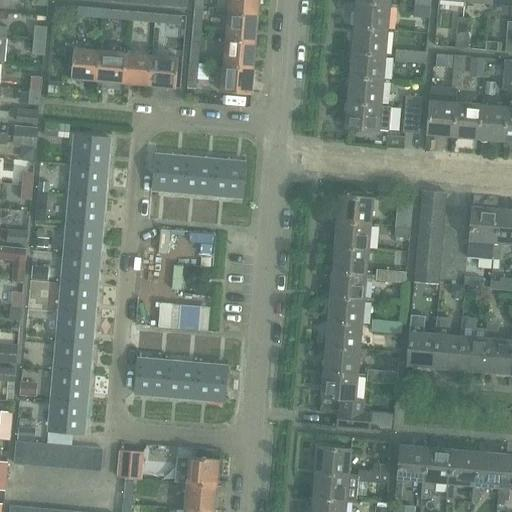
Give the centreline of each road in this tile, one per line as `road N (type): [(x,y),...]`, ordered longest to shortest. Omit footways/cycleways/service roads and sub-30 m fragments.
road 1 (residential): [(252,447),(133,436),(115,412),(140,123),(276,136)]
road 2 (residential): [(252,447),(274,161)]
road 3 (residential): [(274,161),(511,179)]
road 4 (residential): [(276,136),(288,0)]
